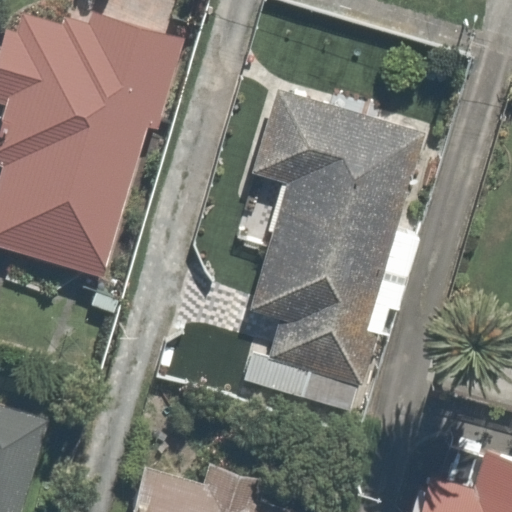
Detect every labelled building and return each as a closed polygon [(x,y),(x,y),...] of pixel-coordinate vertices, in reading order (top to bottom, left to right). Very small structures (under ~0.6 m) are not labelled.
[(0,14),(0,235),(96,265),(168,28),(85,3),(77,27),(3,4),(0,14)] [(249,323),(231,378),(286,396),(304,340),(342,352),(352,321),(387,332),(421,228),(385,217),(416,121),(276,77),(247,169),(268,176),(224,315),(249,323)] [(0,511),(6,511),(39,424),(0,409),(0,511)] [(417,462),(402,511),(511,511),(511,446),(482,438),(470,478),(417,462)] [(224,475),(135,446),(113,511),(282,511),(219,492),(224,475)]
